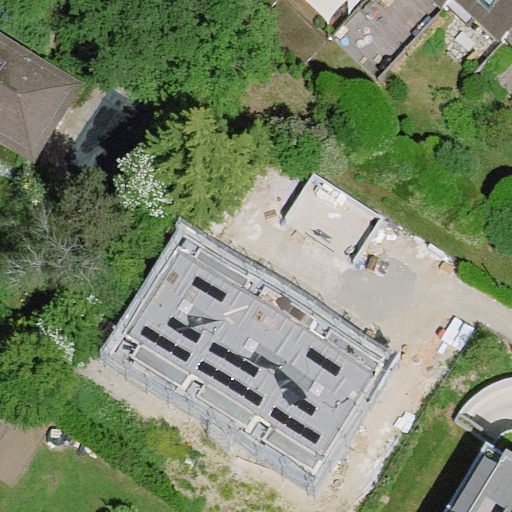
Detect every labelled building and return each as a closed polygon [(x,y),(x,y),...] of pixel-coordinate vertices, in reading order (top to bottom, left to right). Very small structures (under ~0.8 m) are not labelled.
[(511,0),(424,0),(444,18),(457,5),(507,53),(511,47),(511,0)] [(85,93),(0,40),(0,145),(38,169),(85,93)] [(252,273),(185,237),(112,352),(184,394),(252,273)] [(324,312),(252,273),(184,394),(250,434),(324,312)] [(389,355),(324,312),(250,434),(316,478),(389,355)] [(511,511),(511,456),(490,443),(446,511),(511,511)]
